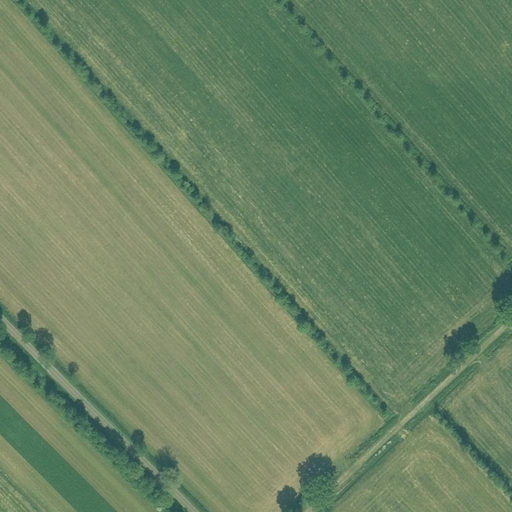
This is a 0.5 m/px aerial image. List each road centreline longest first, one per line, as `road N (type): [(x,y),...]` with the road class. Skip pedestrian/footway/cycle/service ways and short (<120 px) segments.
road 1 (track): [(306,511),(511,319)]
road 2 (unclassified): [(193,511),(0,316)]
